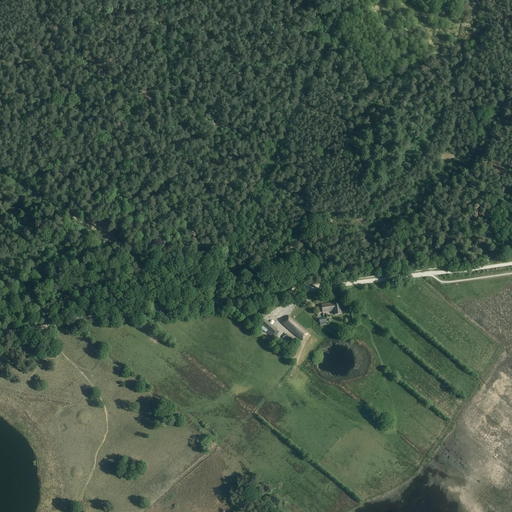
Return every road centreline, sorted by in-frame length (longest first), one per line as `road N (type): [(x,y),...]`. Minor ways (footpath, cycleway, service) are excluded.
road 1 (track): [(211,294),(0,173)]
road 2 (track): [(294,291),(511,263)]
road 3 (track): [(41,327),(216,302)]
